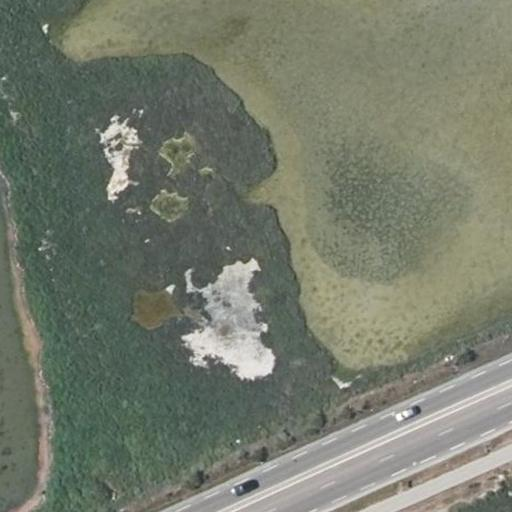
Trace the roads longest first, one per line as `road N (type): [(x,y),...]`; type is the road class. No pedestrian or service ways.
road 1 (primary): [(511,374),(201,511)]
road 2 (primary): [(269,511),(511,403)]
